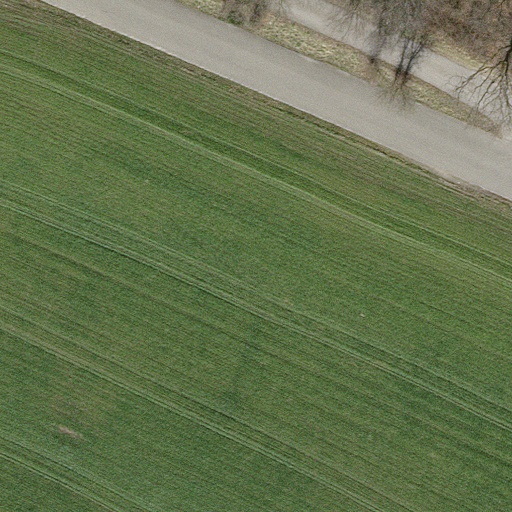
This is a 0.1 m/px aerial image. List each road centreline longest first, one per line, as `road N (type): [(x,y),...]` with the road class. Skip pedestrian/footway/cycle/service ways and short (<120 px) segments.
road 1 (unclassified): [(511,182),(99,0)]
road 2 (track): [(286,0),(465,82),(511,113)]
